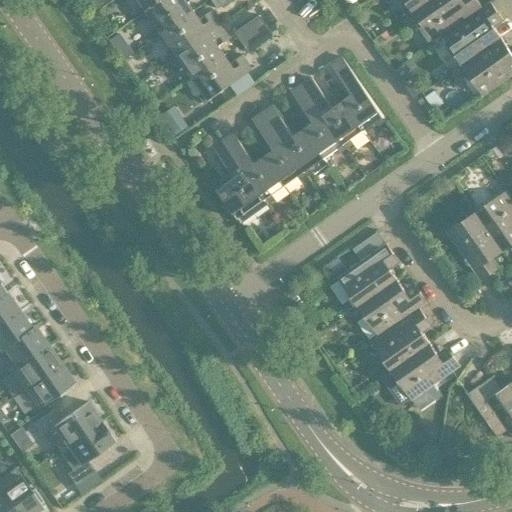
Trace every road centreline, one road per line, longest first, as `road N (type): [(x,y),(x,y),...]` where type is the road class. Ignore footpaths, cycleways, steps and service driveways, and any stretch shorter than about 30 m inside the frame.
road 1 (residential): [(166,467),(170,449),(4,218)]
road 2 (unclassified): [(384,498),(321,444),(224,307)]
road 3 (unclassified): [(224,307),(93,121)]
road 4 (residential): [(511,313),(473,329),(376,200)]
road 5 (residential): [(440,153),(355,26),(313,51)]
road 6 (residential): [(376,200),(224,307)]
road 7 (residential): [(171,155),(313,51)]
road 8 (unclassified): [(93,121),(8,0)]
road 9 (residential): [(384,498),(457,505),(511,493)]
